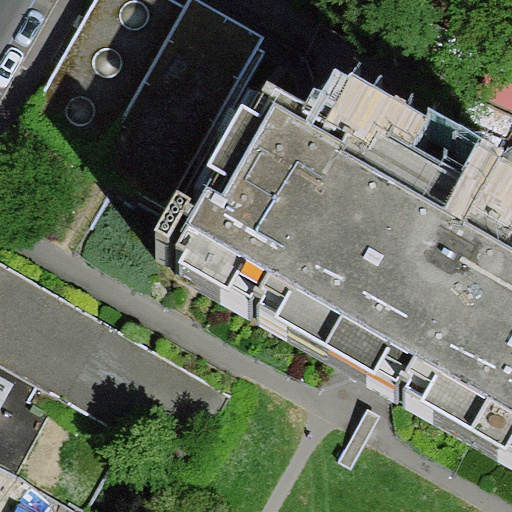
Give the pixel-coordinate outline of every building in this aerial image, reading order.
[(165,0),(100,0),(31,123),(181,209),(184,206),(203,217),(232,166),(212,155),(267,57),(165,0)] [(267,105),(232,166),(203,217),(209,223),(174,281),(330,368),(428,195),(267,105)] [(511,390),(511,242),(428,195),(330,368),(477,452),(511,390)] [(193,230),(180,222),(158,261),(172,268),(193,230)] [(102,323),(0,268),(0,368),(61,402),(102,323)] [(234,398),(102,323),(61,402),(190,475),(234,398)] [(511,390),(477,452),(511,471),(511,390)]
